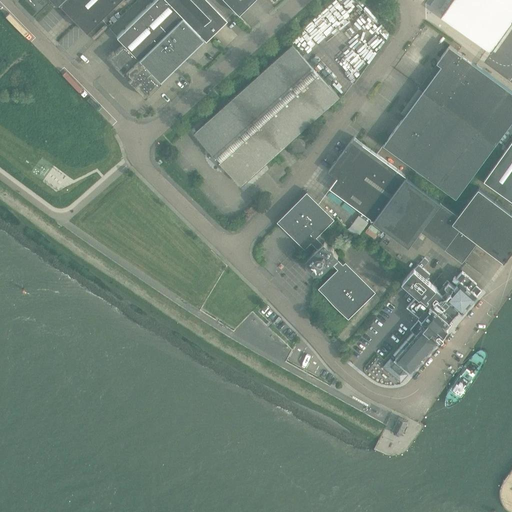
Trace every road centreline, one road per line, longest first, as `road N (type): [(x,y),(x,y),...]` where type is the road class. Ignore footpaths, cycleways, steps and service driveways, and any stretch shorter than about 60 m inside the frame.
road 1 (unclassified): [(233,254),(294,185),(420,10),(406,0)]
road 2 (unclassified): [(413,393),(397,400),(365,388),(233,254)]
road 3 (unclassified): [(139,145),(302,0)]
road 4 (unclassified): [(139,145),(1,0)]
road 5 (unclassified): [(413,393),(511,269)]
road 6 (unclassified): [(233,254),(148,170),(139,145)]
